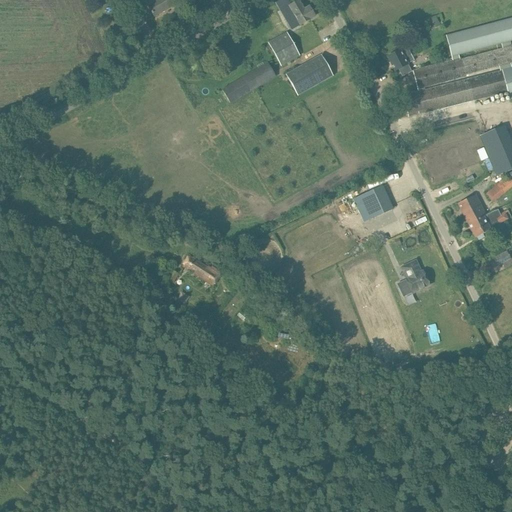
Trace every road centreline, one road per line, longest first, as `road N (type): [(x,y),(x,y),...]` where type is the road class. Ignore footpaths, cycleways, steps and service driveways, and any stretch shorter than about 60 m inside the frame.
road 1 (unclassified): [(500,351),(330,0)]
road 2 (unclassified): [(248,0),(0,145)]
